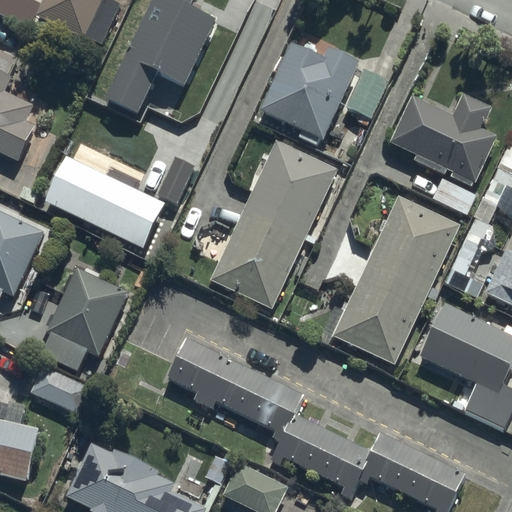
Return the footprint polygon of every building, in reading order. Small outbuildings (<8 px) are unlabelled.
[(0,0),(0,15),(29,29),(40,5),(29,0),(0,0)] [(45,0),(38,17),(104,45),(122,6),(107,0),(45,0)] [(152,0),(106,99),(139,115),(158,76),(187,90),(219,21),(187,6),(189,0),(152,0)] [(371,123),(386,86),(356,73),(359,68),(326,53),(321,64),(289,50),(259,117),(324,146),(340,110),(371,123)] [(0,151),(19,160),(34,126),(28,123),(36,106),(7,93),(14,77),(0,70),(0,151)] [(450,119),(411,101),(389,148),(416,160),(413,165),(444,180),(447,175),(452,178),(450,182),(470,192),(472,187),(475,189),(497,142),(481,135),(491,113),(459,99),(450,119)] [(103,118),(81,161),(105,173),(127,131),(103,118)] [(511,137),(473,222),(488,229),(506,192),(511,194),(511,137)] [(337,176),(275,146),(269,157),(263,154),(252,177),(260,181),(210,284),(270,313),(337,176)] [(65,158),(43,202),(143,250),(164,206),(65,158)] [(176,159),(158,198),(179,207),(196,167),(176,159)] [(476,199),(442,182),(432,203),(466,220),(476,199)] [(21,197),(36,204),(40,196),(25,188),(21,197)] [(459,231),(396,201),(331,340),(395,370),(459,231)] [(0,212),(0,303),(5,293),(16,298),(46,233),(0,212)] [(487,243),(468,234),(443,287),(476,303),(484,286),(470,279),(487,243)] [(511,241),(497,273),(485,296),(511,309),(511,241)] [(55,335),(44,358),(81,375),(91,354),(103,359),(132,294),(76,269),(47,332),(55,335)] [(511,393),(503,389),(511,368),(511,341),(442,311),(419,363),(476,388),(464,416),(503,433),(511,412),(511,393)] [(189,339),(169,380),(198,394),(194,401),(214,410),(217,403),(280,433),(277,440),(283,443),(273,463),(282,468),(286,461),(344,489),(340,498),(351,503),(361,483),(370,488),(373,482),(435,511),(452,511),(470,476),(382,434),(373,454),(298,418),(308,396),(189,339)] [(43,368),(31,395),(80,418),(92,391),(43,368)] [(0,478),(27,486),(40,434),(22,430),(27,409),(10,405),(5,425),(0,423),(0,478)] [(206,511),(171,496),(177,484),(161,477),(163,473),(115,452),(112,458),(93,449),(71,498),(96,509),(94,511),(206,511)] [(216,458),(206,479),(220,486),(231,465),(216,458)] [(238,466),(223,498),(251,511),(276,511),(288,489),(238,466)]
